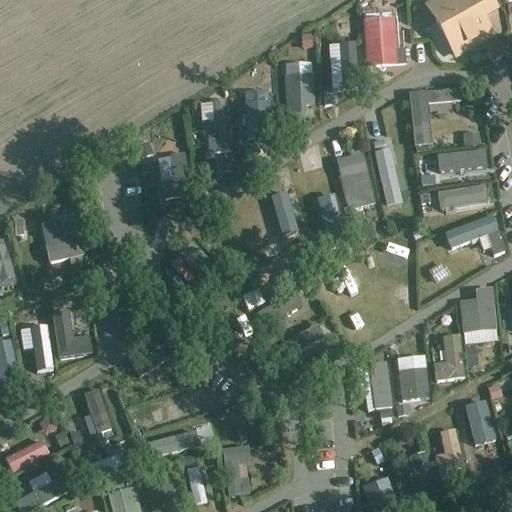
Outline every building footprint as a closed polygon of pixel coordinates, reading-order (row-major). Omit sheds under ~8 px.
[(492,7),(487,0),(444,0),(429,9),(456,58),(492,37),(479,14),(492,7)] [(396,20),(365,23),(369,70),(399,68),(396,20)] [(486,51),(493,64),(504,58),(496,45),(486,51)] [(355,47),(339,48),(339,50),(342,93),(358,92),(355,47)] [(312,79),(288,80),(290,118),(306,117),(305,109),(313,109),(312,79)] [(458,94),(408,99),(413,151),(414,150),(415,158),(431,157),(430,149),(431,149),(428,109),(459,106),(458,94)] [(241,118),(272,118),(272,98),(241,99),(241,118)] [(464,109),(474,109),(474,99),(464,98),(464,109)] [(332,99),(323,100),(324,109),(333,108),(332,99)] [(217,140),(208,141),(210,157),(232,155),(227,105),(213,107),(213,108),(215,124),(217,140)] [(377,111),(363,112),(364,136),(378,135),(377,111)] [(478,150),(478,137),(468,137),(469,150),(478,150)] [(383,144),(373,146),(375,155),(385,153),(383,144)] [(137,149),(142,162),(153,158),(149,145),(137,149)] [(297,152),(302,173),(321,169),(316,148),(297,152)] [(249,164),(259,157),(254,150),(244,156),(249,164)] [(389,154),(374,158),(385,208),(400,205),(389,154)] [(485,156),(438,161),(439,176),(487,171),(485,156)] [(365,158),(338,163),(351,215),(378,208),(365,158)] [(174,186),(162,188),(164,203),(190,199),(184,160),(170,162),(174,186)] [(231,164),(223,164),(224,176),(233,175),(231,164)] [(485,190),(438,198),(441,213),(487,206),(485,190)] [(429,197),(418,199),(420,209),(430,207),(429,197)] [(286,198),(271,202),(272,207),(278,227),(282,241),(297,236),(286,198)] [(334,200),(317,204),(330,253),(346,249),(334,200)] [(77,219),(40,227),(46,250),(51,268),(86,259),(77,219)] [(491,220),(446,238),(452,252),(485,239),(490,250),(501,246),(491,220)] [(23,223),(14,224),(15,240),(24,240),(23,223)] [(279,244),(263,248),(265,255),(281,251),(279,244)] [(0,283),(2,292),(16,287),(3,245),(0,245),(0,283)] [(501,246),(490,250),(493,260),(505,255),(501,246)] [(194,247),(172,267),(194,291),(216,271),(194,247)] [(389,275),(406,272),(401,249),(384,253),(389,275)] [(428,273),(436,286),(446,279),(437,267),(428,273)] [(343,275),(349,292),(363,286),(356,270),(343,275)] [(495,334),(491,292),(475,294),(476,305),(459,307),(462,338),(495,334)] [(216,320),(232,309),(221,293),(205,304),(216,320)] [(296,298),(258,317),(264,329),(302,310),(296,298)] [(61,304),(51,306),(52,314),(62,312),(61,304)] [(69,317),(52,319),(58,362),(91,358),(89,342),(73,344),(69,317)] [(7,327),(0,329),(3,339),(9,337),(7,327)] [(272,329),(261,335),(264,341),(268,349),(280,344),(276,335),(272,329)] [(317,330),(286,348),(293,360),(324,342),(317,330)] [(47,331),(32,333),(21,335),(24,355),(35,353),(38,376),(53,374),(47,331)] [(447,367),(435,368),(438,385),(466,383),(462,339),(445,341),(447,367)] [(10,346),(0,348),(0,378),(3,391),(19,387),(10,346)] [(474,352),(465,353),(466,358),(467,367),(467,368),(473,367),(477,367),(475,352),(474,352)] [(161,353),(133,370),(140,381),(168,365),(161,353)] [(386,369),(370,371),(376,415),(392,412),(386,369)] [(429,372),(401,375),(404,405),(432,402),(429,372)] [(174,382),(180,393),(188,389),(182,378),(174,382)] [(40,380),(28,382),(29,390),(41,389),(40,380)] [(433,389),(434,398),(444,397),(443,388),(433,389)] [(491,405),(500,402),(496,389),(487,391),(491,405)] [(211,391),(202,403),(212,411),(221,399),(211,391)] [(99,395),(85,400),(91,419),(98,438),(112,433),(99,395)] [(197,397),(161,400),(164,428),(181,426),(180,413),(199,411),(197,397)] [(396,409),(398,420),(408,419),(407,408),(396,409)] [(492,417),(468,421),(478,473),(501,468),(492,417)] [(241,445),(248,442),(244,431),(237,434),(241,445)] [(60,451),(69,447),(64,435),(55,439),(60,451)] [(445,459),(435,461),(440,481),(455,478),(453,473),(463,470),(454,435),(440,438),(445,459)] [(83,448),(79,436),(70,439),(74,452),(83,448)] [(194,436),(149,447),(153,462),(198,450),(194,436)] [(280,448),(278,438),(267,440),(270,450),(280,448)] [(42,446),(6,464),(13,477),(48,459),(42,446)] [(248,450),(225,454),(231,504),(243,502),(239,465),(250,462),(248,450)] [(92,466),(88,455),(80,459),(84,469),(92,466)] [(110,462),(96,468),(101,481),(133,469),(128,456),(110,462)] [(424,458),(409,463),(422,502),(437,497),(424,458)] [(197,459),(182,462),(185,473),(199,470),(197,459)] [(198,472),(187,475),(195,509),(207,506),(198,472)] [(459,486),(466,484),(463,472),(456,474),(459,486)] [(471,484),(480,482),(478,473),(469,475),(471,484)] [(35,497),(15,508),(17,511),(37,511),(66,497),(59,484),(52,488),(47,477),(29,486),(35,497)] [(174,511),(167,480),(146,485),(152,511),(174,511)] [(103,491),(105,499),(123,493),(119,483),(107,487),(108,489),(103,491)] [(396,511),(389,491),(366,500),(371,511),(396,511)] [(139,511),(134,493),(108,500),(111,511),(139,511)] [(412,496),(402,500),(406,509),(415,505),(412,496)]
